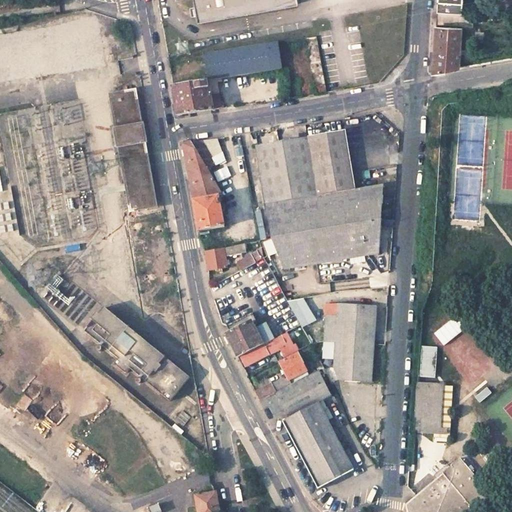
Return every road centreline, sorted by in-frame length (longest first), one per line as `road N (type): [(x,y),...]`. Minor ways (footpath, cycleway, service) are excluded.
road 1 (residential): [(415,90),(386,511)]
road 2 (secondary): [(260,421),(205,305),(172,131)]
road 3 (secondary): [(159,133),(201,326),(239,409)]
road 4 (unknown): [(227,479),(172,500),(111,502),(0,421)]
road 5 (residential): [(415,90),(172,131)]
road 6 (secondary): [(135,0),(159,133)]
road 7 (secondary): [(172,131),(148,0)]
